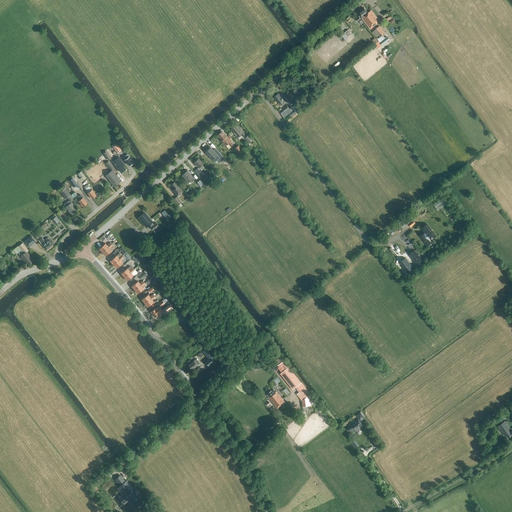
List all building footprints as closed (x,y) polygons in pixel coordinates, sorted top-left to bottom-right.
[(362,18),(368,13),(364,8),(360,11),(360,12),(358,13),(360,16),(355,19),(357,22),(362,18)] [(368,13),(362,18),(370,29),(379,22),(371,11),(368,13)] [(350,30),(354,34),(351,37),(352,38),(360,33),(354,26),(350,30)] [(379,26),(372,33),(376,38),(381,34),(382,36),(381,36),(377,39),(380,42),(379,43),(382,46),(389,40),(387,37),(385,39),(382,36),(385,33),(379,26)] [(282,105),(285,103),(283,100),(278,93),(274,97),(279,103),(280,102),(282,105)] [(291,116),(296,113),(294,110),(291,112),(287,106),(283,109),(287,115),(289,114),(291,116)] [(242,137),(244,136),(242,133),(235,125),(230,129),(237,137),(240,135),(242,137)] [(226,136),(221,132),(217,135),(221,140),(220,141),(225,146),(227,144),(230,147),(233,144),(230,141),(231,141),(226,136)] [(245,152),(249,148),(243,142),(239,145),(245,152)] [(121,150),(117,144),(116,145),(115,143),(112,146),(117,153),(121,150)] [(240,156),(244,153),(239,146),(235,149),(240,156)] [(199,147),(195,150),(194,148),(189,152),(192,156),(200,148),(199,147)] [(210,147),(205,152),(212,159),(215,157),(220,163),(225,159),(217,150),(214,152),(210,147)] [(127,154),(123,157),(129,166),(133,162),(127,154)] [(202,170),(204,168),(201,165),(203,164),(198,158),(194,162),(199,168),(199,167),(202,170)] [(121,173),(125,169),(121,163),(117,167),(121,173)] [(82,172),(88,177),(92,173),(86,168),(82,172)] [(114,187),(121,181),(112,170),(105,175),(114,187)] [(86,178),(81,171),(77,174),(80,177),(82,181),(86,178)] [(191,182),(194,179),(193,178),(187,171),(181,176),(188,183),(190,181),(191,182)] [(77,185),(72,178),(68,181),(73,188),(77,185)] [(177,196),(183,192),(178,186),(177,186),(174,182),(171,185),(174,189),(172,190),(177,196)] [(71,203),(70,202),(71,201),(74,203),(75,203),(73,200),(70,196),(71,195),(63,185),(59,188),(61,191),(60,192),(65,199),(67,197),(69,200),(64,204),(66,206),(65,207),(72,215),(77,211),(71,203)] [(91,190),(88,185),(84,187),(88,192),(87,193),(92,199),(96,195),(92,189),(91,190)] [(98,195),(103,190),(98,185),(93,190),(98,195)] [(78,201),(83,207),(87,203),(83,197),(80,195),(75,199),(77,202),(78,201)] [(178,206),(181,203),(177,197),(173,200),(178,206)] [(60,212),(54,218),(60,223),(66,217),(60,212)] [(158,226),(156,223),(154,225),(152,222),(145,213),(138,218),(146,227),(149,224),(151,227),(150,227),(153,230),(155,232),(160,228),(158,226)] [(424,234),(420,237),(426,244),(427,246),(431,243),(430,242),(428,240),(430,239),(432,238),(433,237),(435,235),(427,224),(422,228),(425,233),(424,234)] [(24,242),(29,247),(35,242),(31,237),(24,242)] [(41,239),(39,241),(46,250),(53,244),(47,238),(43,242),(41,239)] [(18,253),(20,256),(24,261),(25,260),(29,265),(34,261),(27,251),(29,250),(23,243),(19,246),(18,246),(10,252),(13,256),(18,253)] [(99,249),(102,252),(111,244),(110,243),(107,245),(105,243),(99,249)] [(111,244),(102,252),(105,256),(111,250),(110,248),(113,246),(111,244)] [(409,255),(418,266),(423,262),(415,251),(409,255)] [(140,254),(133,260),(135,262),(136,261),(139,264),(144,259),(142,256),(140,254)] [(110,261),(113,265),(122,257),(121,255),(118,258),(116,256),(110,261)] [(122,257),(113,265),(116,268),(122,263),(121,261),(124,258),(122,257)] [(409,274),(414,270),(405,258),(400,262),(409,274)] [(126,269),(121,273),(124,277),(130,272),(133,269),(132,268),(130,266),(127,268),(126,269)] [(130,272),(124,277),(127,281),(133,276),(131,273),(134,271),(133,269),(130,272)] [(144,282),(143,281),(140,283),(138,281),(131,286),(134,290),(144,282)] [(144,282),(134,290),(137,294),(144,289),(142,287),(145,284),(144,282)] [(144,303),(154,296),(153,294),(150,297),(148,294),(141,299),(144,303)] [(154,296),(144,303),(147,307),(154,302),(152,300),(155,298),(154,296)] [(154,317),(162,311),(159,306),(155,309),(151,312),(154,317)] [(208,359),(205,361),(209,366),(218,359),(208,347),(202,351),(208,359)] [(197,365),(200,363),(197,359),(194,361),(188,365),(191,369),(197,365)] [(284,361),(278,366),(283,372),(281,373),(293,389),(297,387),(299,389),(298,390),(300,392),(297,394),(301,399),(301,400),(301,401),(302,402),(303,411),(313,410),(312,405),(314,405),(313,403),(308,396),(310,394),(303,385),(284,361)] [(279,393),(279,394),(277,391),(276,392),(273,388),(271,390),(271,389),(267,393),(268,393),(266,394),(269,398),(268,398),(270,401),(269,401),(270,401),(276,409),(276,410),(286,401),(285,402),(279,394),(280,393),(279,393)] [(360,413),(356,416),(358,419),(360,422),(364,419),(360,413)] [(358,419),(347,426),(351,432),(355,430),(356,431),(363,426),(360,422),(358,419)] [(498,427),(505,437),(507,436),(508,438),(511,435),(511,433),(510,431),(511,430),(505,421),(498,427)] [(125,481),(123,479),(118,482),(120,485),(118,487),(124,494),(121,496),(126,501),(131,497),(133,498),(138,494),(135,490),(134,490),(126,481),(125,481)]
